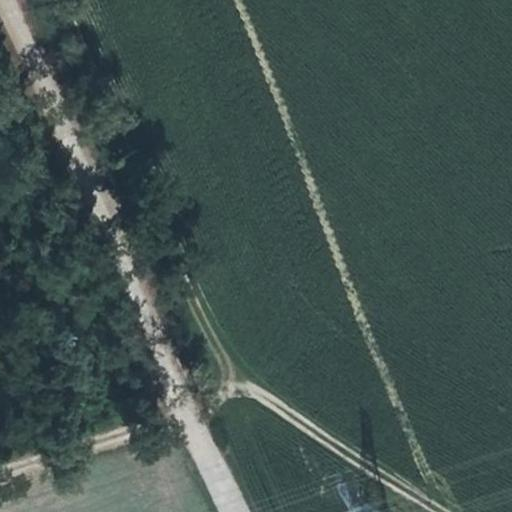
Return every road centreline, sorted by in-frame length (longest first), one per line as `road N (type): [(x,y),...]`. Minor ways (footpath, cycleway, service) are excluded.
road 1 (track): [(231,511),(198,437),(226,375),(55,0)]
road 2 (track): [(226,375),(432,511)]
road 3 (track): [(198,437),(132,437),(0,477)]
